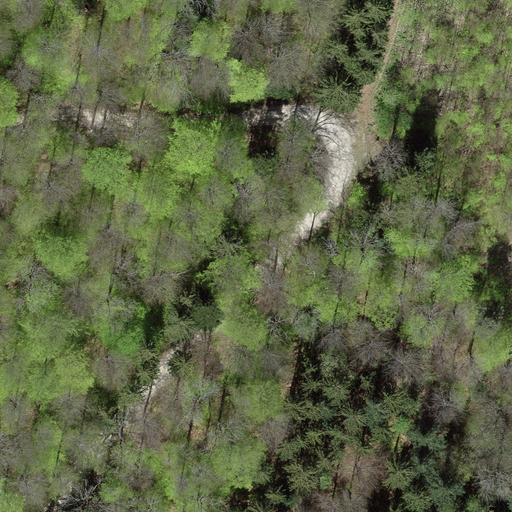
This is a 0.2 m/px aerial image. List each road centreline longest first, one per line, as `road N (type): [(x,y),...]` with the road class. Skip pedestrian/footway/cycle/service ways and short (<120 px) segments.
road 1 (track): [(0,127),(38,118),(164,126),(307,114),(331,119),(349,149),(334,190),(313,216),(190,339),(46,511)]
road 2 (track): [(399,0),(344,130)]
